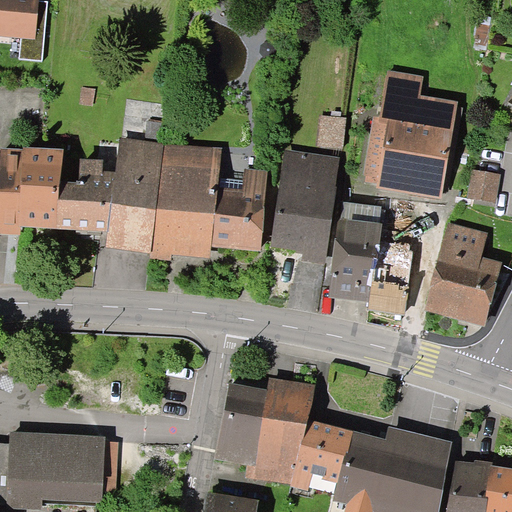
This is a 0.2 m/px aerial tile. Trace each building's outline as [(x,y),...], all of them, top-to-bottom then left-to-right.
[(0,0),(0,35),(33,38),(35,0),(0,0)] [(378,180),(440,191),(453,110),(416,104),(420,85),(386,79),(378,124),(379,124),(377,139),(384,140),(378,180)] [(325,149),(340,151),(344,122),(321,120),(320,129),(327,130),(325,149)] [(107,233),(151,239),(161,151),(119,145),(107,233)] [(218,155),(161,151),(151,239),(149,258),(169,260),(171,242),(258,251),(264,176),(242,175),(240,195),(214,193),(218,155)] [(0,226),(56,229),(58,188),(59,158),(0,154),(0,226)] [(303,254),(324,259),(334,195),(332,195),(337,164),(287,156),(282,188),(277,187),(270,247),(303,251),(303,254)] [(56,229),(102,232),(108,180),(99,179),(100,168),(79,167),(78,186),(75,186),(75,189),(58,188),(56,229)] [(477,202),(479,190),(470,188),(468,201),(477,202)] [(367,310),(402,316),(413,236),(385,233),(386,229),(381,229),(383,213),(342,207),(340,227),(337,227),(328,298),(367,303),(367,310)] [(458,317),(483,323),(497,272),(483,268),(484,268),(476,266),(483,239),(447,229),(426,309),(458,317)] [(245,478),(290,486),(304,425),(310,403),(227,389),(214,459),(247,465),(245,478)] [(349,437),(304,425),(290,486),(306,490),(310,475),(337,482),(349,437)] [(436,511),(446,462),(349,437),(337,482),(333,498),(350,503),(347,511),(436,511)] [(0,507),(38,509),(40,499),(98,502),(99,497),(108,497),(109,480),(100,479),(102,443),(9,438),(7,474),(0,473),(0,507)] [(485,511),(489,472),(453,467),(444,511),(485,511)] [(511,511),(511,475),(489,472),(485,511),(511,511)] [(252,511),(253,507),(206,499),(204,511),(252,511)]
